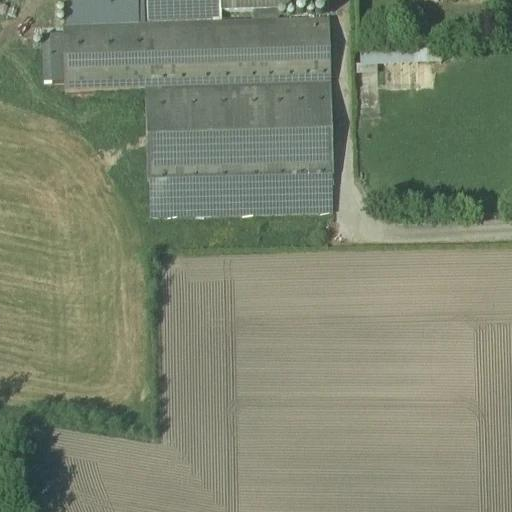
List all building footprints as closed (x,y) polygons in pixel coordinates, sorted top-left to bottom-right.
[(324,0),(73,0),(73,5),(135,5),(136,29),(220,26),(220,15),(324,10),(324,0)] [(143,93),(329,90),(327,23),(220,26),(136,29),(60,31),(61,95),(143,93)] [(371,32),(358,33),(359,47),(372,46),(371,32)] [(438,48),(357,50),(358,69),(438,67),(438,48)] [(149,223),(330,218),(329,90),(143,93),(149,223)]
